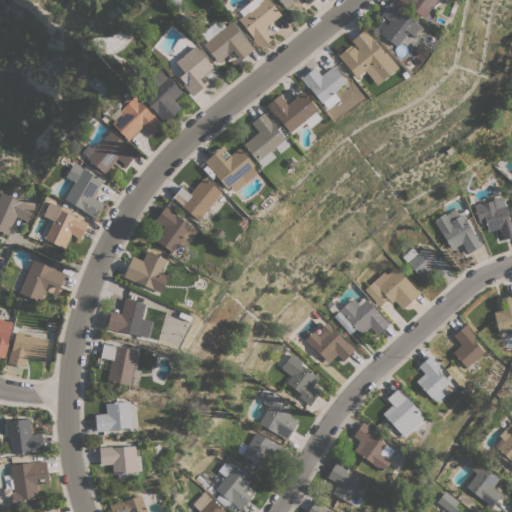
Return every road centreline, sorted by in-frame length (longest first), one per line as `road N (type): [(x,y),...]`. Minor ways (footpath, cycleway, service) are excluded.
road 1 (residential): [(91,511),(73,401),(91,287),(144,196),(213,117),(357,0)]
road 2 (residential): [(262,511),(450,307),(511,278)]
